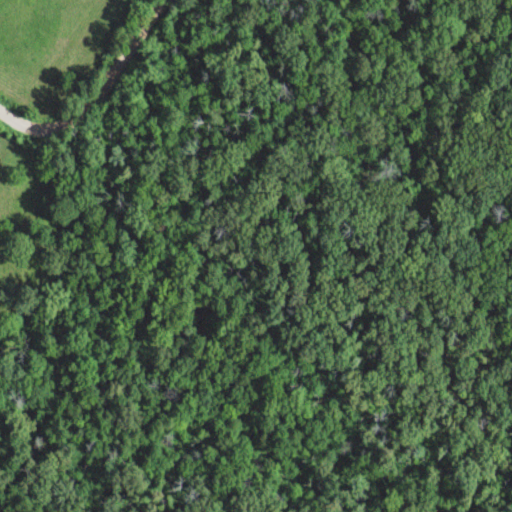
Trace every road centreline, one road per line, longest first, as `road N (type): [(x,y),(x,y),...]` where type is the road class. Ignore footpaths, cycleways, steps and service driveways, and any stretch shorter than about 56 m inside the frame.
road 1 (residential): [(408,0),(471,151),(440,317)]
road 2 (residential): [(0,113),(28,131),(79,125),(169,0)]
